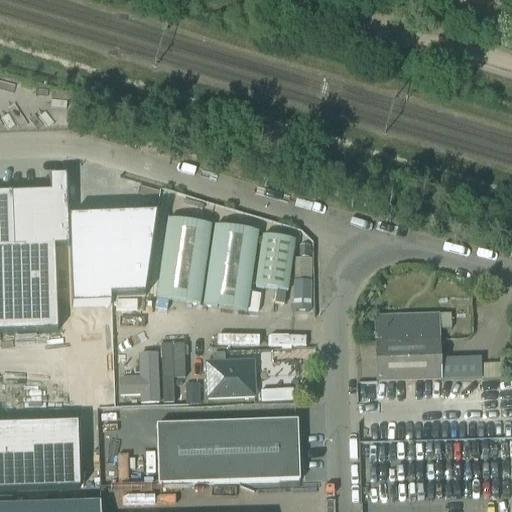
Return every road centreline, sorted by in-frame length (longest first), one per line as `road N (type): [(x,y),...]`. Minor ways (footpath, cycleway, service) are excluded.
road 1 (unclassified): [(0,150),(70,147),(333,222)]
road 2 (unclassified): [(333,222),(341,511)]
road 3 (track): [(292,0),(511,65)]
road 4 (unclassified): [(511,274),(333,222)]
